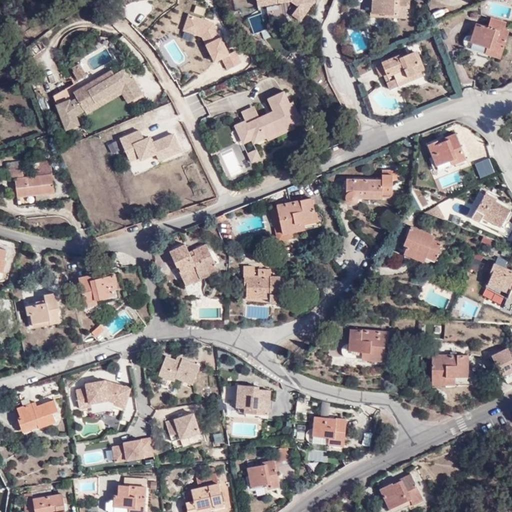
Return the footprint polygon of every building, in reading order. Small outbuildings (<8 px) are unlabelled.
[(267,0),(283,0),(291,2),(298,7),(292,15),(300,21),(314,2),(311,0),(256,0),(258,7),(263,6),(263,1),(267,0)] [(372,0),(372,15),(382,15),(383,10),(387,10),(386,15),(397,16),(397,18),(407,19),(407,9),(410,9),(409,0),(372,0)] [(213,23),(188,14),(183,32),(201,40),(214,66),(223,63),(227,71),(244,63),(236,51),(228,55),(213,23)] [(502,32),(503,29),(505,23),(490,18),(486,27),(502,32)] [(508,31),(503,29),(502,32),(486,27),(475,24),(470,42),(486,48),(483,54),(499,59),(508,31)] [(411,51),(419,70),(425,67),(417,49),(411,51)] [(400,56),(383,64),(375,67),(380,76),(384,74),(390,89),(402,84),(399,78),(419,70),(411,51),(400,56)] [(381,60),(383,64),(400,56),(398,53),(381,60)] [(363,61),(355,64),(359,74),(367,71),(363,61)] [(399,78),(402,84),(422,76),(419,70),(399,78)] [(113,72),(98,80),(101,85),(116,76),(113,72)] [(98,80),(75,93),(78,99),(71,102),(70,101),(57,105),(66,129),(79,125),(75,116),(75,114),(83,109),(84,110),(107,97),(106,94),(118,88),(119,91),(123,88),(131,103),(143,96),(134,79),(131,80),(127,73),(118,78),(116,76),(101,85),(98,80)] [(78,99),(75,93),(71,87),(54,96),(57,105),(70,101),(71,102),(78,99)] [(84,110),(84,111),(87,115),(123,94),(129,104),(131,103),(123,88),(119,91),(118,88),(106,94),(107,97),(84,110)] [(245,122),(234,126),(243,145),(251,142),(253,146),(266,140),(268,143),(295,130),(294,128),(302,124),(293,103),(290,104),(284,91),(267,98),(273,113),(259,119),(254,107),(241,112),(245,122)] [(138,154),(140,158),(141,161),(157,154),(160,161),(181,151),(174,134),(152,144),(150,138),(145,140),(141,131),(122,139),(130,157),(138,154)] [(439,145),(437,141),(427,147),(435,167),(454,157),(458,164),(466,160),(453,134),(443,138),(445,142),(439,145)] [(33,166),(34,175),(51,173),(50,159),(38,160),(38,165),(33,166)] [(51,173),(34,175),(22,177),(21,165),(7,167),(8,179),(14,178),(16,197),(53,192),(51,173)] [(396,170),(379,170),(379,178),(343,178),(343,196),(344,201),(347,203),(352,203),(355,201),(356,198),(388,197),(389,195),(390,179),(396,179),(396,170)] [(484,194),(472,217),(480,221),(483,215),(501,226),(499,229),(509,233),(511,228),(511,222),(506,217),(510,209),(484,194)] [(312,198),(277,205),(282,232),(296,230),(294,223),(316,218),(312,198)] [(296,230),(282,232),(277,205),(271,207),(278,240),(297,237),(296,230)] [(427,212),(444,219),(437,207),(428,212),(427,212)] [(216,223),(226,219),(224,212),(213,217),(216,223)] [(449,220),(458,224),(461,217),(452,214),(449,220)] [(480,221),(499,229),(501,226),(483,215),(480,221)] [(316,218),(294,223),(296,230),(317,226),(316,218)] [(433,236),(409,226),(404,239),(408,241),(402,254),(411,259),(414,254),(432,262),(440,244),(431,241),(433,236)] [(204,241),(192,246),(193,250),(187,253),(181,242),(166,249),(185,284),(199,277),(197,272),(214,263),(204,241)] [(496,264),(504,268),(506,263),(498,259),(496,264)] [(511,299),(511,271),(504,268),(496,264),(493,263),(488,272),(491,273),(487,284),(508,293),(506,297),(511,299)] [(254,270),(243,270),(243,289),(247,289),(247,298),(269,298),(269,304),(280,305),(280,279),(270,279),(269,273),(258,273),(258,279),(254,279),(254,270)] [(90,278),(89,274),(78,276),(84,304),(95,302),(93,297),(112,295),(110,286),(117,285),(115,274),(105,275),(105,278),(99,279),(98,277),(90,278)] [(58,310),(54,291),(43,293),(44,297),(37,298),(37,303),(24,306),(25,314),(29,314),(29,322),(49,319),(49,322),(59,321),(57,310),(58,310)] [(100,331),(95,327),(87,335),(92,339),(100,331)] [(386,332),(349,329),(348,350),(368,351),(367,360),(383,361),(386,332)] [(465,377),(466,355),(429,355),(429,384),(445,385),(445,376),(465,377)] [(180,357),(179,361),(175,359),(164,356),(158,374),(174,379),(175,376),(193,381),(199,363),(180,357)] [(170,390),(174,379),(158,374),(155,385),(170,390)] [(103,379),(85,382),(85,387),(75,389),(78,407),(89,405),(89,401),(106,398),(114,400),(113,403),(123,406),(129,387),(111,381),(110,384),(103,382),(103,379)] [(237,385),(235,406),(257,408),(257,413),(268,414),(270,390),(258,389),(259,386),(237,385)] [(14,420),(15,425),(53,419),(52,414),(56,413),(52,400),(35,406),(35,404),(15,409),(17,418),(14,420)] [(179,431),(181,438),(199,432),(193,413),(166,421),(170,434),(179,431)] [(335,436),(335,444),(344,445),(345,418),(313,416),(312,433),(312,435),(335,436)] [(53,419),(15,425),(18,433),(47,424),(54,422),(53,419)] [(170,434),(172,441),(181,438),(179,431),(170,434)] [(309,443),(335,444),(335,436),(312,435),(312,433),(310,433),(308,433),(306,435),(305,439),(307,441),(309,443)] [(114,458),(153,453),(151,438),(150,435),(128,438),(128,441),(123,441),(112,443),(114,458)] [(287,458),(284,446),(271,449),(275,462),(287,458)] [(276,485),(271,459),(259,461),(259,464),(244,467),(248,485),(263,482),(264,487),(276,485)] [(216,474),(195,479),(198,488),(190,490),(193,502),(186,504),(188,511),(199,511),(199,509),(209,506),(211,509),(223,506),(216,474)] [(418,498),(407,474),(398,477),(399,480),(390,484),(389,483),(375,489),(385,509),(404,500),(406,504),(418,498)] [(144,511),(145,485),(117,484),(117,494),(113,494),(113,505),(135,506),(135,511),(144,511)] [(28,494),(32,511),(62,511),(59,495),(46,497),(45,491),(28,494)] [(21,511),(32,511),(28,494),(19,496),(21,511)]
